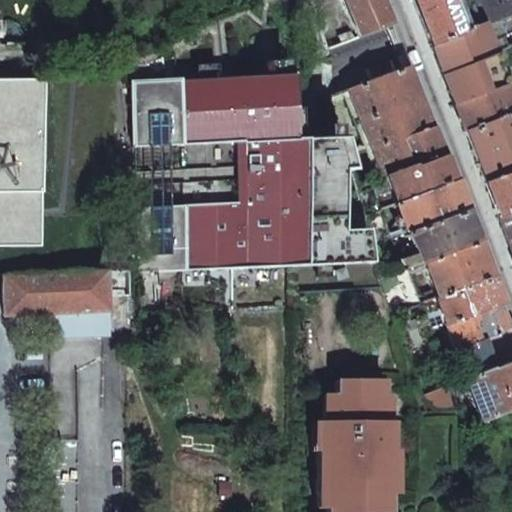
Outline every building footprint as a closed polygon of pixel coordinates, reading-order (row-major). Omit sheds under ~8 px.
[(377,0),(342,0),(353,30),(355,39),(388,26),(377,0)] [(409,0),(410,1),(427,47),(462,32),(455,17),(448,0),(409,0)] [(511,0),(463,0),(469,12),(476,26),(477,26),(510,12),(511,11),(511,0)] [(318,2),(311,6),(326,50),(355,39),(353,30),(333,38),(327,18),(318,2)] [(469,12),(455,17),(462,32),(476,26),(469,12)] [(511,19),(510,12),(477,26),(487,49),(501,43),(498,34),(511,27),(511,19)] [(462,32),(427,47),(433,62),(439,76),(489,55),(487,49),(477,26),(476,26),(462,32)] [(511,46),(489,55),(496,75),(511,69),(511,46)] [(489,55),(439,76),(449,104),(461,132),(511,112),(511,111),(509,105),(496,75),(489,55)] [(404,67),(346,89),(380,178),(383,177),(439,156),(404,67)] [(177,79),(128,82),(133,224),(134,243),(136,273),(367,264),(362,231),(360,218),(338,138),(334,138),(334,140),(321,140),(321,138),(285,140),(284,77),(177,82),(177,79)] [(42,81),(0,80),(0,192),(42,193),(42,81)] [(511,112),(461,132),(471,157),(481,183),(511,170),(511,112)] [(333,127),(321,127),(321,138),(321,140),(334,140),(334,138),(333,127)] [(439,156),(383,177),(393,205),(450,183),(444,169),(439,156)] [(511,170),(481,183),(488,200),(494,217),(511,209),(511,170)] [(450,183),(393,205),(405,233),(461,212),(455,197),(450,183)] [(511,209),(494,217),(498,225),(511,262),(511,209)] [(461,212),(405,233),(419,264),(421,263),(473,242),(467,227),(461,212)] [(133,224),(124,224),(125,244),(134,243),(133,224)] [(473,242),(421,263),(424,270),(432,292),(435,298),(487,278),(480,260),(473,242)] [(384,263),(367,264),(373,280),(389,275),(384,263)] [(419,264),(403,272),(418,305),(433,299),(435,298),(432,292),(419,297),(410,275),(424,270),(421,263),(419,264)] [(100,271),(0,275),(0,276),(1,316),(45,315),(102,312),(101,297),(100,271)] [(127,271),(100,271),(101,297),(128,296),(127,271)] [(435,298),(433,299),(443,325),(497,304),(492,291),(487,278),(435,298)] [(497,304),(443,325),(463,380),(511,360),(511,341),(508,331),(497,304)] [(102,312),(45,315),(46,339),(103,336),(102,312)] [(414,353),(403,355),(408,369),(419,366),(414,353)] [(511,360),(463,380),(479,422),(511,407),(511,360)] [(380,382),(335,382),(335,396),(323,396),(323,424),(317,424),(317,510),(325,510),(325,511),(377,511),(378,481),(390,481),(390,452),(386,452),(386,424),(380,424),(380,382)] [(450,384),(419,396),(425,413),(453,412),(457,411),(450,384)] [(73,511),(74,439),(35,439),(33,511),(73,511)]
